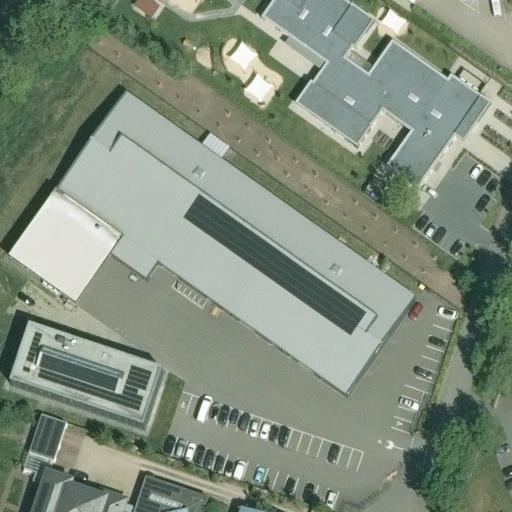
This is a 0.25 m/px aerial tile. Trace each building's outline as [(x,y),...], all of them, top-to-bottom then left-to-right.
[(325,67),(296,108),(359,152),(384,116),(412,136),(387,171),(420,193),(456,142),(464,147),(491,108),(451,79),(447,83),(393,45),(369,79),(348,64),(376,25),(340,0),(274,0),(260,21),(325,67)] [(346,401),(417,300),(127,99),(13,262),(79,307),(111,261),(148,286),(159,271),(346,401)] [(12,388),(144,430),(163,374),(31,331),(12,388)] [(65,429),(42,422),(31,459),(54,466),(65,429)] [(136,511),(128,511),(45,482),(33,511),(193,511),(194,509),(198,510),(199,508),(145,489),(136,511)]
